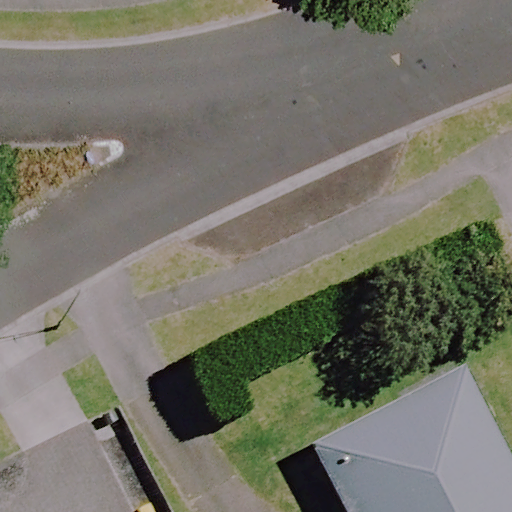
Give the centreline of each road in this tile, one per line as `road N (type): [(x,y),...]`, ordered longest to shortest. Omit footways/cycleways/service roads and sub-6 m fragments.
road 1 (residential): [(251,115),(511,13)]
road 2 (residential): [(251,115),(0,108)]
road 3 (residential): [(93,218),(251,115)]
